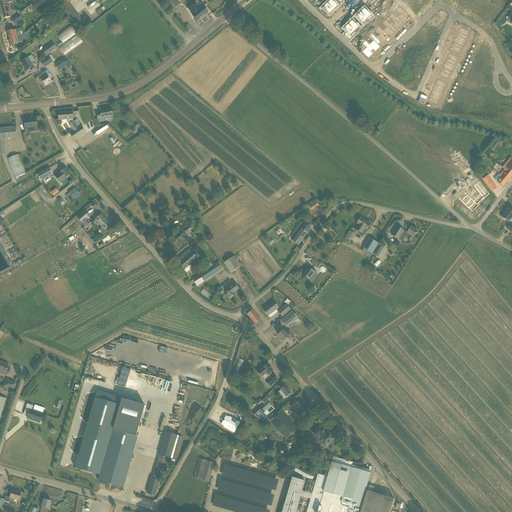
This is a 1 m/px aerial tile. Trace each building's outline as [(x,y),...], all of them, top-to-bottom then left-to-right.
[(3,19),(11,17),(8,4),(14,2),(13,0),(0,0),(0,8),(1,8),(3,19)] [(54,0),(64,12),(71,6),(69,4),(73,0),(54,0)] [(181,4),(180,4),(177,0),(164,0),(172,10),(173,11),(181,4)] [(327,0),(325,3),(333,11),(337,7),(333,3),(335,1),(334,0),(327,0)] [(469,0),(466,0),(461,7),(467,11),(473,2),(469,0)] [(375,11),(379,7),(373,1),(368,5),(375,11)] [(197,22),(209,13),(204,6),(201,8),(199,5),(198,6),(196,3),(188,9),(193,15),(192,16),(197,22)] [(325,3),(318,10),(323,15),(326,12),(329,15),(333,11),(325,3)] [(469,11),(474,15),(480,6),(475,3),(469,11)] [(480,6),(474,15),(479,18),(485,10),(480,6)] [(74,24),(81,18),(72,7),(65,12),(74,24)] [(394,15),(393,15),(403,25),(408,20),(406,18),(408,16),(399,7),(396,10),(400,14),(397,18),(394,15)] [(364,10),(360,14),(369,22),(373,18),(375,16),(371,12),(368,14),(364,10)] [(485,10),(479,18),(485,22),(491,14),(485,10)] [(15,24),(22,19),(19,14),(11,20),(15,24)] [(360,14),(356,18),(360,22),(364,25),(368,21),(368,22),(369,22),(360,14)] [(402,26),(403,25),(393,15),(390,18),(393,21),(390,24),(387,21),(386,22),(396,32),(401,27),(399,25),(400,23),(402,26)] [(354,33),(359,28),(356,26),(352,22),(348,26),(354,33)] [(396,32),(386,22),(383,25),(386,28),(383,31),(380,28),(389,39),(394,34),(392,31),(393,30),(396,32)] [(72,26),(58,35),(63,43),(77,35),(72,26)] [(348,26),(344,30),(347,34),(344,36),(349,41),(352,38),(356,34),(354,33),(348,26)] [(373,35),(383,45),(388,40),(385,38),(387,37),(389,39),(380,28),(377,31),(380,34),(376,38),(373,35)] [(460,28),(458,34),(467,38),(469,32),(466,31),(460,28)] [(15,30),(7,32),(9,39),(17,36),(21,35),(19,29),(15,30)] [(467,38),(458,34),(455,39),(465,43),(467,38)] [(11,45),(23,42),(21,35),(17,36),(9,39),(11,45)] [(65,55),(83,43),(78,35),(59,47),(65,55)] [(382,46),(383,45),(373,35),(370,38),(373,41),(369,44),(365,40),(365,41),(376,52),(381,47),(378,45),(380,43),(382,46)] [(465,43),(455,39),(453,44),(462,48),(465,43)] [(375,52),(376,52),(365,41),(362,44),(366,48),(362,52),(368,59),(374,54),(372,51),(373,50),(375,52)] [(20,53),(29,46),(31,45),(29,43),(27,45),(26,43),(18,49),(20,53)] [(57,49),(52,43),(42,50),(46,56),(57,49)] [(462,48),(453,44),(451,49),(457,52),(460,53),(460,54),(462,48)] [(449,54),(446,60),(455,64),(458,58),(455,57),(449,54)] [(27,70),(37,64),(31,56),(21,62),(27,70)] [(45,68),(53,62),(49,56),(41,62),(45,68)] [(59,71),(68,65),(63,59),(55,65),(59,71)] [(455,64),(446,60),(444,65),(453,69),(455,64)] [(453,69),(444,65),(442,70),(451,74),(453,69)] [(451,74),(442,70),(439,75),(446,78),(448,79),(449,79),(451,74)] [(45,85),(51,81),(45,72),(42,74),(44,78),(41,79),(45,85)] [(435,85),(444,89),(447,84),(446,84),(444,82),(437,80),(435,85)] [(444,89),(435,85),(433,90),(442,94),(444,89)] [(433,90),(431,95),(440,99),(442,94),(433,90)] [(437,105),(440,99),(431,95),(428,101),(430,102),(429,103),(434,105),(434,104),(437,105)] [(507,103),(499,102),(498,111),(495,111),(494,117),(500,117),(500,113),(506,114),(507,103)] [(113,116),(111,109),(100,111),(101,113),(97,113),(98,119),(113,116)] [(58,113),(59,120),(68,120),(68,123),(69,125),(73,122),(73,119),(73,112),(58,113)] [(33,127),(38,127),(37,119),(24,121),(25,133),(26,133),(26,132),(33,132),(33,127)] [(75,141),(79,139),(87,133),(77,120),(73,122),(69,125),(73,131),(69,133),(75,141)] [(0,128),(0,139),(17,138),(16,127),(0,128)] [(19,177),(25,174),(26,174),(18,155),(8,159),(16,178),(19,177)] [(503,187),(511,175),(511,160),(499,175),(498,174),(494,179),(503,187)] [(41,181),(53,175),(49,168),(37,174),(41,181)] [(65,179),(65,180),(71,175),(66,169),(60,173),(55,177),(60,183),(65,179)] [(488,194),(479,182),(474,186),(480,194),(474,201),(467,195),(461,201),(472,212),(478,205),(477,204),(483,198),(484,197),(488,194)] [(74,200),(80,195),(75,189),(69,193),(74,200)] [(179,216),(184,223),(190,218),(184,211),(179,216)] [(85,212),(78,218),(86,227),(90,223),(87,219),(89,217),(85,212)] [(101,214),(95,220),(102,228),(99,230),(105,236),(109,232),(106,229),(111,225),(101,214)] [(365,229),(366,230),(370,224),(361,218),(357,224),(359,225),(355,230),(362,234),(365,229)] [(292,241),(298,246),(311,229),(301,221),(294,232),(297,234),(292,241)] [(397,226),(394,231),(392,235),(398,240),(404,231),(397,226)] [(411,227),(407,233),(405,237),(407,239),(410,241),(410,242),(414,245),(417,239),(414,237),(418,231),(411,227)] [(163,245),(166,242),(163,239),(165,237),(167,235),(163,230),(160,232),(159,230),(153,235),(163,245)] [(185,232),(181,236),(187,243),(191,239),(185,232)] [(363,248),(372,254),(378,244),(370,238),(363,248)] [(189,249),(182,255),(191,265),(200,256),(195,251),(192,253),(189,249)] [(191,265),(182,255),(176,260),(179,264),(175,267),(181,273),(191,265)] [(241,266),(234,256),(224,263),(230,273),(241,266)] [(197,286),(221,270),(217,263),(192,279),(197,286)] [(316,271),(312,268),(311,270),(309,268),(303,275),(309,280),(315,272),(316,271)] [(235,283),(225,290),(227,294),(226,295),(229,299),(233,296),(232,295),(239,289),(235,283)] [(204,288),(201,293),(210,298),(212,293),(204,288)] [(279,308),(274,302),(263,310),(268,316),(279,308)] [(278,312),(282,317),(291,310),(287,305),(278,312)] [(263,323),(252,310),(247,314),(258,328),(263,323)] [(287,328),(298,318),(292,311),(281,321),(287,328)] [(288,338),(290,341),(295,337),(290,331),(287,334),(284,331),(278,336),(283,342),(288,338)] [(238,372),(244,361),(240,359),(234,370),(238,372)] [(0,370),(6,373),(9,367),(0,362),(0,370)] [(273,371),(267,364),(263,369),(260,371),(258,373),(262,377),(267,373),(268,375),(270,377),(266,381),(271,387),(278,380),(273,375),(271,373),(273,371)] [(127,385),(131,369),(122,367),(118,383),(127,385)] [(3,389),(12,393),(13,390),(14,391),(17,383),(6,379),(3,387),(4,387),(3,389)] [(287,398),(288,397),(291,394),(285,386),(284,386),(280,390),(280,391),(278,393),(284,399),(286,397),(287,398)] [(145,415),(143,415),(146,405),(123,398),(122,403),(97,395),(76,470),(101,478),(100,483),(124,490),(145,415)] [(290,413),(294,410),(299,416),(305,411),(297,402),(291,407),(289,404),(286,406),(285,407),(290,413)] [(266,416),(275,409),(269,403),(261,410),(260,410),(254,416),(265,425),(267,424),(270,421),(270,420),(266,416)] [(40,423),(43,414),(31,410),(33,406),(27,404),(24,414),(28,416),(27,419),(40,423)] [(299,428),(283,409),(270,420),(270,421),(267,424),(270,428),(275,423),(288,438),(299,428)] [(240,423),(229,416),(229,417),(226,416),(224,420),(225,420),(224,421),(223,421),(221,425),(224,426),(223,427),(234,433),(240,423)] [(319,427),(315,430),(312,433),(325,447),(334,439),(330,435),(328,436),(319,427)] [(176,459),(182,436),(165,432),(150,494),(157,496),(166,457),(176,459)] [(353,463),(333,457),(332,462),(330,469),(325,467),(324,472),(328,473),(327,477),(323,476),(318,474),(312,494),(290,488),(282,511),(354,511),(355,511),(359,511),(369,478),(371,473),(370,473),(351,468),(352,465),(353,463)] [(209,483),(215,463),(199,458),(193,478),(209,483)] [(19,501),(21,493),(12,490),(10,498),(9,501),(14,503),(14,500),(19,501)] [(390,511),(394,499),(367,491),(365,496),(360,511),(390,511)] [(194,505),(196,493),(191,493),(190,495),(187,494),(185,503),(194,505)] [(0,511),(1,511),(4,502),(9,503),(9,501),(10,498),(6,497),(5,498),(5,500),(0,498),(0,511)] [(51,501),(48,501),(49,500),(44,498),(41,502),(43,503),(41,511),(44,511),(48,511),(49,509),(51,501)]
